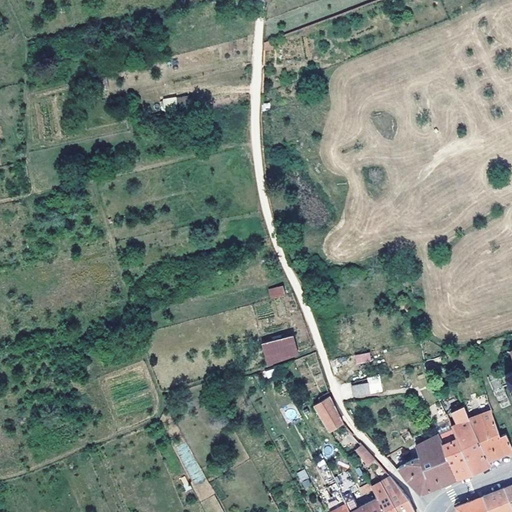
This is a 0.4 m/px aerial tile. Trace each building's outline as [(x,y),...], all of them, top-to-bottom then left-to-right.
[(272,40),(264,41),(265,49),(273,48),(272,40)] [(187,96),(176,98),(178,108),(188,105),(187,96)] [(176,98),(163,100),(165,111),(178,108),(176,98)] [(283,285),(269,289),(271,298),(286,294),(283,285)] [(293,333),(262,342),(267,361),(298,353),(293,333)] [(511,350),(510,352),(511,356),(511,370),(505,373),(506,375),(500,377),(497,372),(488,376),(502,409),(511,404),(511,403),(503,386),(510,383),(511,385),(511,384),(511,350)] [(355,363),(370,362),(370,353),(354,354),(355,363)] [(370,393),(368,382),(352,384),(354,396),(370,393)] [(338,413),(329,395),(329,396),(314,405),(330,431),(343,423),(338,413)] [(490,460),(470,418),(464,405),(451,411),(457,424),(452,426),(454,430),(457,438),(474,473),(482,469),(492,464),(490,460)] [(502,434),(491,410),(470,418),(490,460),(500,456),(511,450),(511,446),(506,433),(502,434)] [(474,473),(457,438),(454,430),(439,436),(457,478),(465,476),(474,473)] [(457,478),(439,436),(438,434),(416,445),(420,456),(399,467),(399,468),(406,477),(421,493),(442,484),(457,478)] [(375,459),(362,444),(355,449),(368,465),(375,459)] [(304,469),(296,473),(300,482),(308,478),(304,469)] [(415,511),(409,498),(390,476),(381,481),(391,496),(399,511),(415,511)] [(399,511),(391,496),(381,481),(372,486),(373,488),(378,497),(385,511),(399,511)] [(363,493),(373,488),(372,486),(370,483),(360,488),(363,493)] [(353,496),(347,485),(339,489),(345,500),(353,496)] [(511,511),(511,504),(504,488),(491,493),(483,496),(489,511),(511,511)] [(359,507),(353,496),(345,500),(347,504),(350,511),(359,507)] [(489,511),(483,496),(472,500),(457,506),(458,511),(489,511)] [(385,511),(378,497),(359,507),(350,511),(385,511)]
